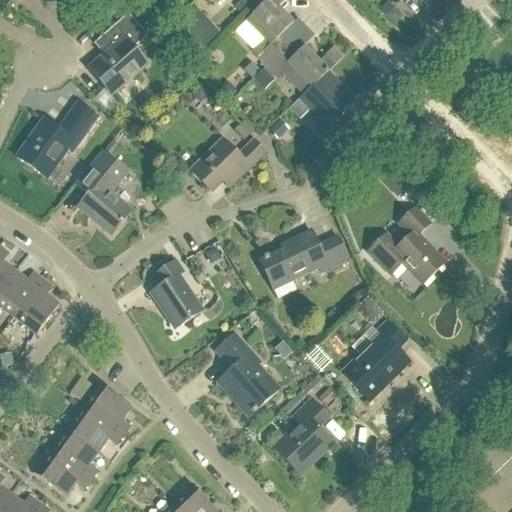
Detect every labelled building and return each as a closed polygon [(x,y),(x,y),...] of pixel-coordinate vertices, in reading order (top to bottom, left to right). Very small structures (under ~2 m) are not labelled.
[(279,38),(292,25),(278,11),(289,0),(268,0),(244,24),(263,43),(252,55),(265,69),(288,47),(279,38)] [(146,28),(156,20),(142,3),(132,11),(146,28)] [(403,20),(393,9),(383,18),(393,29),(403,20)] [(109,52),(103,57),(89,69),(112,96),(144,68),(130,52),(146,38),(128,16),(99,41),(109,52)] [(197,22),(186,32),(202,49),(213,39),(197,22)] [(327,74),(342,60),(332,49),(317,64),(303,49),(296,55),(288,47),(265,69),(275,78),(280,73),(303,97),(327,74)] [(190,86),(198,78),(191,71),(183,78),(190,86)] [(262,72),(253,80),(266,93),(275,84),(262,72)] [(354,101),(327,74),(303,97),(297,102),(324,129),(319,134),(328,144),(351,122),(342,113),(354,101)] [(227,85),(219,94),(226,102),(235,93),(227,85)] [(200,106),(209,97),(200,88),(191,97),(200,106)] [(43,122),(15,160),(46,182),(66,153),(72,157),(98,120),(77,104),(57,132),(43,122)] [(269,133),(279,143),(289,132),(280,123),(269,133)] [(352,158),(367,144),(359,135),(344,150),(352,158)] [(222,142),(189,174),(208,194),(229,175),(237,183),(265,155),(253,143),(237,158),(222,142)] [(131,214),(110,197),(129,174),(103,153),(74,188),(86,198),(76,210),(110,238),(131,214)] [(445,265),(418,237),(429,226),(414,210),(398,226),(405,233),(393,244),(385,236),(367,254),(390,278),(401,267),(421,288),(445,265)] [(317,248),(310,233),(292,242),(294,246),(267,259),(266,258),(262,260),(263,261),(259,263),(273,292),(325,267),(327,272),(347,262),(336,239),(317,248)] [(215,249),(204,255),(208,263),(214,264),(221,260),(215,249)] [(0,291),(14,274),(2,264),(8,256),(0,250),(0,291)] [(175,332),(201,314),(177,278),(182,274),(174,263),(153,277),(160,289),(150,295),(175,332)] [(0,310),(13,320),(42,282),(32,275),(26,283),(14,274),(0,291),(0,310)] [(42,282),(13,320),(35,338),(58,307),(46,298),(52,289),(42,282)] [(368,300),(358,310),(371,325),(382,314),(368,300)] [(387,385),(408,365),(396,352),(405,343),(386,323),(376,333),(381,337),(341,376),(365,400),(384,382),(387,385)] [(247,420),(275,395),(253,371),(260,365),(234,336),(215,353),(232,371),(216,385),(247,420)] [(0,360),(0,361),(2,372),(13,371),(11,358),(0,360)] [(64,376),(53,391),(70,402),(80,387),(64,376)] [(83,410),(122,438),(129,428),(121,422),(130,409),(99,387),(83,410)] [(295,429),(272,451),(299,478),(332,446),(328,443),(318,432),(330,421),(322,413),(325,411),(314,400),(290,424),(295,429)] [(115,448),(122,438),(83,410),(67,432),(98,454),(107,442),(115,448)] [(501,436),(511,447),(511,431),(509,428),(501,436)] [(89,467),(98,454),(67,432),(51,454),(90,483),(97,473),(89,467)] [(493,444),(509,460),(511,456),(511,447),(501,436),(493,444)] [(485,452),(500,468),(509,460),(493,444),(485,452)] [(174,461),(166,452),(160,457),(169,466),(174,461)] [(477,460),(492,476),(500,468),(485,452),(477,460)] [(83,493),(90,483),(51,454),(34,477),(65,499),(74,487),(83,493)] [(469,467),(484,484),(492,476),(477,460),(469,467)] [(460,475),(476,492),(484,484),(469,467),(460,475)] [(452,483),(468,499),(476,492),(460,475),(452,483)] [(0,477),(0,511),(10,497),(0,489),(0,485),(4,480),(0,477)] [(460,507),(468,499),(452,483),(444,491),(460,507)] [(172,509),(175,511),(214,511),(192,489),(172,509)] [(0,511),(33,511),(39,505),(28,498),(22,506),(10,497),(0,511)]
